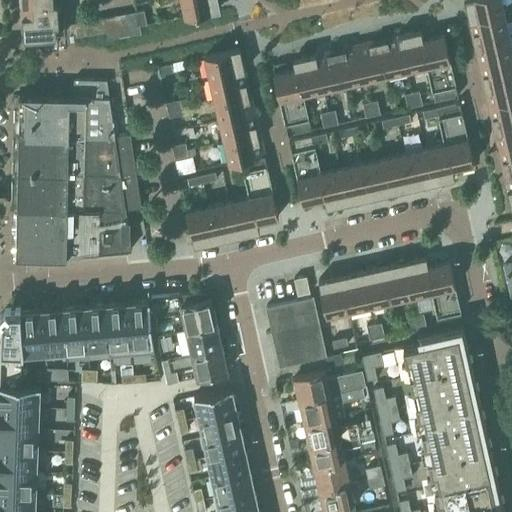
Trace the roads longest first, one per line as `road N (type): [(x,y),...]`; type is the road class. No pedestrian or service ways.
road 1 (residential): [(283,511),(233,264)]
road 2 (residential): [(0,283),(233,264)]
road 3 (residential): [(456,211),(491,203),(466,78)]
road 4 (residential): [(299,248),(260,90)]
road 5 (residential): [(299,248),(456,211)]
road 6 (residential): [(493,344),(456,211)]
road 7 (unknown): [(361,0),(243,25)]
